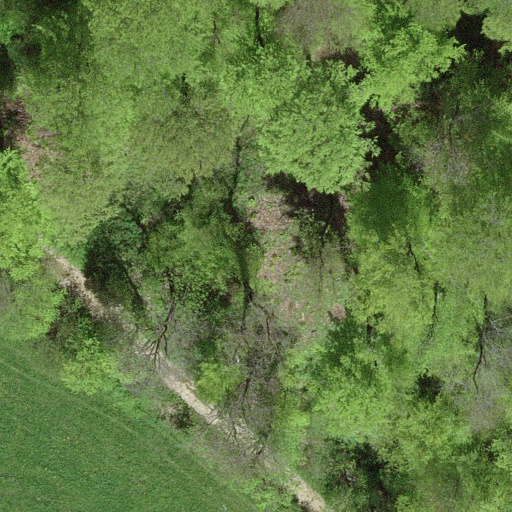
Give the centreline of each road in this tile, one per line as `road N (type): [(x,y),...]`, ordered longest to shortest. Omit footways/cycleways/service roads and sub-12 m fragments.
road 1 (track): [(0,226),(104,174),(420,54),(511,28)]
road 2 (track): [(331,511),(50,261),(0,227)]
